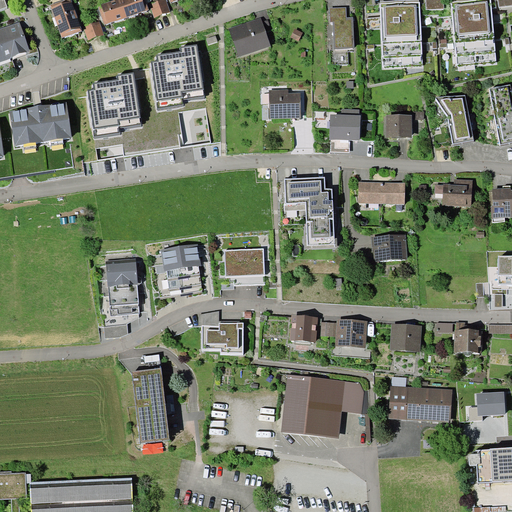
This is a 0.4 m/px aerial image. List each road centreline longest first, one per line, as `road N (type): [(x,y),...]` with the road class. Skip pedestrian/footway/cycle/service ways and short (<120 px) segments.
road 1 (residential): [(511,317),(275,304),(193,308),(115,346),(0,359)]
road 2 (residential): [(511,170),(324,157),(221,165)]
road 3 (residential): [(286,0),(54,74)]
road 4 (residential): [(0,196),(221,165)]
